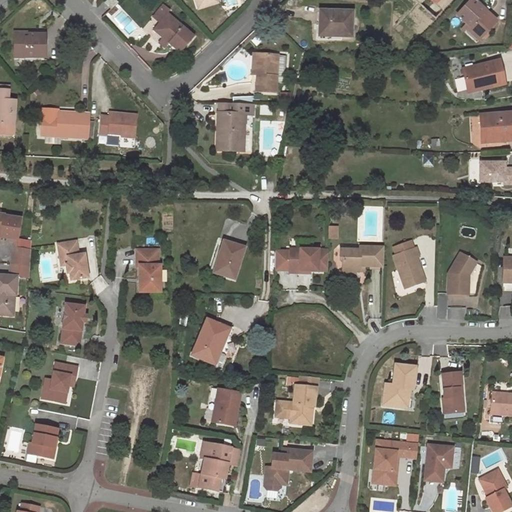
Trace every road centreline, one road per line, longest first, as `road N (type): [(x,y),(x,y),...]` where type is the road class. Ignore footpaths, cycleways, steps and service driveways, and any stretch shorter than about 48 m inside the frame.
road 1 (residential): [(511,330),(408,333),(374,349),(353,385),(337,511)]
road 2 (residential): [(266,0),(167,99),(74,0)]
road 3 (unknown): [(271,196),(266,298),(316,298),(387,339)]
road 4 (residential): [(83,490),(108,357),(110,292)]
